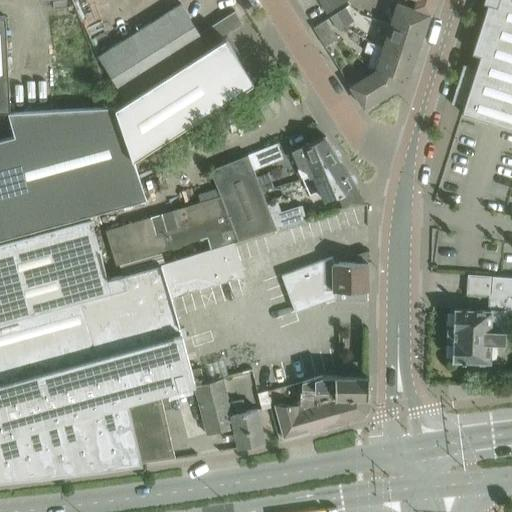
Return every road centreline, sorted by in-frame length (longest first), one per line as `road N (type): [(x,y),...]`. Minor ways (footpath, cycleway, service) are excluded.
road 1 (secondary): [(393,453),(12,511)]
road 2 (unclassified): [(408,159),(359,138),(271,0)]
road 3 (residential): [(396,356),(408,159)]
road 4 (residential): [(408,159),(458,0)]
road 5 (secondary): [(274,511),(402,497)]
